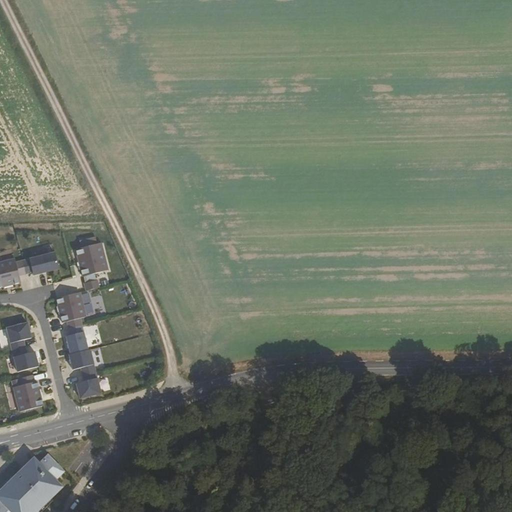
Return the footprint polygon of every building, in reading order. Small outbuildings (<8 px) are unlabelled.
[(77,253),(83,277),(106,271),(100,247),(77,253)] [(22,261),(26,274),(33,272),(34,276),(59,269),(55,253),(22,261)] [(19,276),(26,274),(22,261),(15,263),(15,259),(0,262),(0,288),(4,287),(3,285),(12,283),(13,285),(21,283),(19,276)] [(57,297),(73,293),(70,280),(54,284),(57,297)] [(86,291),(99,288),(97,281),(84,284),(86,291)] [(69,329),(82,326),(80,319),(87,317),(81,293),(57,299),(59,306),(61,306),(63,315),(62,315),(64,323),(67,322),(69,329)] [(12,351),(25,347),(23,340),(31,338),(27,323),(7,329),(12,351)] [(71,355),(88,351),(82,326),(69,329),(70,336),(66,337),(69,347),(71,355)] [(12,351),(18,372),(38,367),(35,352),(27,354),(25,347),(12,351)] [(81,368),(83,375),(96,372),(90,350),(88,351),(71,355),(69,355),(73,370),(81,368)] [(96,372),(83,375),(84,382),(77,384),(80,399),(101,393),(96,372)] [(20,412),(44,406),(42,398),(40,399),(38,390),(40,389),(38,382),(34,383),(32,376),(19,379),(21,386),(14,387),(20,412)] [(37,511),(60,489),(54,483),(63,474),(48,459),(39,467),(32,460),(18,474),(19,476),(15,480),(14,479),(0,491),(0,503),(1,504),(0,505),(0,511),(37,511)]
